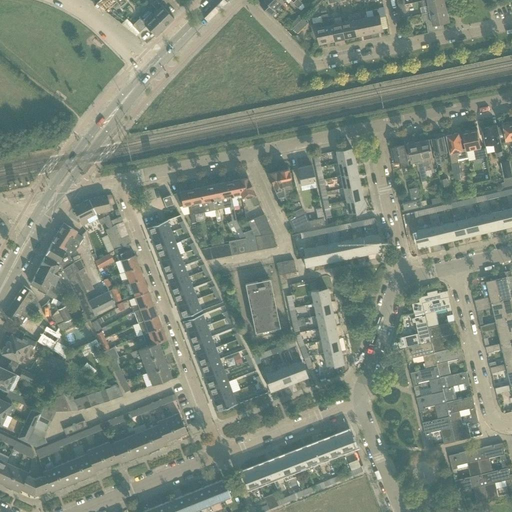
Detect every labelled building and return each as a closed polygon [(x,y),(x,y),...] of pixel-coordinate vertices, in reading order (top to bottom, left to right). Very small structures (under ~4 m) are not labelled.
[(100,0),(97,3),(105,9),(114,0),(100,0)] [(157,9),(152,14),(165,27),(174,18),(158,1),(159,0),(154,0),(155,1),(152,4),(157,9)] [(284,2),(282,0),(264,0),(261,4),(276,19),(285,11),(280,6),(284,2)] [(315,0),(310,5),(313,8),(321,0),(315,0)] [(429,6),(430,13),(446,9),(444,0),(428,0),(422,1),(423,7),(429,6)] [(139,18),(132,25),(139,33),(146,25),(156,35),(165,27),(152,14),(147,8),(138,17),(139,18)] [(374,16),(367,18),(370,33),(383,31),(379,9),(372,10),(374,16)] [(430,13),(421,14),(423,21),(426,20),(426,23),(428,33),(444,29),(443,23),(449,22),(446,9),(430,13)] [(299,16),(302,19),(303,18),(307,15),(303,11),(299,16)] [(359,13),(353,14),(358,36),(370,33),(367,18),(361,19),(359,13)] [(320,22),(311,24),(314,39),(319,38),(320,41),(320,44),(333,41),(328,20),(327,14),(322,15),(321,15),(322,21),(323,27),(322,27),(320,22)] [(348,22),(342,23),(345,39),(358,36),(353,14),(347,16),(348,22)] [(299,16),(291,23),(295,27),(302,19),(299,16)] [(303,18),(302,19),(295,27),(293,28),(298,33),(308,23),(303,18)] [(334,18),(328,20),(333,41),(345,39),(342,23),(336,24),(334,18)] [(136,35),(139,33),(132,25),(126,20),(121,24),(136,35)] [(487,153),(501,150),(496,123),(482,126),(487,153)] [(464,132),(463,133),(465,142),(466,150),(474,148),(476,159),(483,158),(487,157),(485,149),(482,150),(479,139),(477,129),(469,131),(468,130),(465,131),(464,132)] [(453,135),(447,136),(450,149),(449,150),(451,159),(452,164),(451,164),(454,180),(461,179),(460,173),(461,172),(457,152),(463,151),(461,143),(459,133),(458,134),(456,133),(454,134),(453,135)] [(432,139),(434,149),(437,164),(442,163),(440,154),(448,152),(444,136),(432,139)] [(429,139),(420,141),(426,171),(431,170),(428,159),(433,158),(429,139)] [(420,141),(408,144),(410,154),(411,163),(416,162),(418,171),(419,171),(420,172),(421,182),(422,181),(427,180),(426,171),(420,141)] [(405,145),(392,147),(395,163),(402,161),(403,166),(409,165),(405,145)] [(335,151),(338,163),(346,161),(346,163),(355,161),(352,149),(343,151),(343,149),(335,151)] [(338,163),(341,176),(348,174),(349,176),(358,174),(355,161),(346,163),(346,161),(338,163)] [(511,175),(509,161),(501,163),(504,178),(511,176),(511,175)] [(299,177),(300,184),(314,182),(312,175),(314,175),(312,165),(299,167),(301,177),(299,177)] [(288,168),(278,171),(283,196),(285,195),(288,195),(287,191),(292,190),(288,168)] [(283,196),(278,171),(270,172),(268,175),(282,205),(288,203),(285,195),(283,196)] [(341,176),(343,188),(351,186),(351,188),(360,186),(358,174),(349,176),(348,174),(341,176)] [(245,178),(238,179),(242,198),(249,196),(253,205),(259,203),(248,179),(245,178)] [(447,178),(440,180),(441,188),(448,186),(447,178)] [(238,179),(228,181),(233,206),(234,210),(239,209),(238,205),(236,199),(242,198),(238,179)] [(228,181),(218,183),(221,198),(224,208),(228,207),(231,221),(236,219),(234,210),(233,206),(228,181)] [(218,183),(208,185),(214,210),(217,222),(220,221),(218,209),(219,209),(224,208),(218,183)] [(208,185),(199,187),(204,212),(214,210),(208,185)] [(343,188),(346,201),(353,199),(354,201),(363,199),(360,186),(351,188),(351,186),(343,188)] [(199,187),(189,190),(195,214),(204,212),(199,187)] [(509,189),(499,191),(500,197),(510,195),(509,189)] [(195,214),(189,190),(179,192),(173,194),(179,207),(188,205),(191,222),(196,221),(195,214)] [(499,191),(488,194),(490,199),(500,197),(499,191)] [(106,195),(89,199),(96,213),(98,218),(101,225),(105,223),(110,221),(113,226),(107,229),(106,229),(108,234),(101,237),(107,252),(123,246),(127,244),(130,242),(127,234),(122,220),(118,209),(115,210),(118,218),(111,220),(109,215),(108,215),(108,211),(110,211),(107,197),(106,195)] [(163,198),(162,198),(165,207),(173,204),(170,195),(163,198)] [(485,195),(475,197),(476,203),(486,200),(485,195)] [(475,197),(464,200),(465,205),(476,203),(475,197)] [(89,199),(73,207),(77,216),(82,225),(86,223),(88,222),(89,223),(98,218),(96,213),(89,199)] [(353,199),(346,201),(349,213),(355,212),(355,214),(366,211),(363,199),(354,201),(353,199)] [(403,202),(404,211),(422,207),(420,199),(403,202)] [(460,201),(450,203),(451,209),(461,206),(460,201)] [(295,214),(287,218),(292,228),(293,231),(311,227),(308,221),(302,207),(300,202),(291,206),(294,211),(295,214)] [(450,203),(439,205),(441,211),(451,209),(450,203)] [(435,206),(426,209),(427,214),(437,212),(435,206)] [(317,219),(308,221),(311,227),(311,228),(324,225),(323,218),(322,219),(320,208),(315,209),(317,219)] [(511,208),(503,210),(505,218),(503,218),(505,228),(511,225),(511,208)] [(415,211),(416,217),(427,214),(426,209),(415,211)] [(503,210),(491,213),(493,221),(491,221),(493,230),(505,228),(503,218),(505,218),(503,210)] [(491,213),(479,216),(481,224),(479,224),(481,233),(493,230),(491,221),(493,221),(491,213)] [(263,214),(253,219),(255,225),(266,220),(264,214),(263,214)] [(479,216),(467,219),(468,227),(467,227),(469,236),(481,233),(479,224),(481,224),(479,216)] [(236,219),(231,221),(240,239),(237,240),(240,253),(246,252),(244,238),(245,238),(243,233),(236,219)] [(253,219),(248,222),(252,230),(254,236),(258,235),(260,235),(258,231),(255,225),(253,219)] [(467,219),(455,222),(456,229),(455,230),(457,239),(469,236),(467,227),(468,227),(467,219)] [(167,220),(146,228),(147,228),(152,239),(171,232),(167,221),(168,221),(167,220)] [(255,225),(258,231),(269,226),(266,220),(255,225)] [(455,222),(442,225),(444,232),(442,233),(444,242),(457,239),(455,230),(456,229),(455,222)] [(64,223),(58,232),(78,246),(79,245),(83,238),(76,234),(77,232),(72,228),(64,223)] [(442,225),(430,228),(432,235),(430,236),(432,245),(444,242),(442,233),(444,232),(442,225)] [(260,235),(265,234),(272,233),(269,226),(258,231),(260,235)] [(432,235),(430,228),(417,231),(419,237),(417,238),(419,248),(432,245),(430,236),(432,235)] [(252,230),(243,233),(245,238),(250,237),(254,236),(252,230)] [(52,241),(52,242),(65,250),(69,255),(69,256),(78,246),(58,232),(52,241)] [(171,232),(152,239),(156,251),(175,243),(171,232)] [(272,233),(265,234),(268,248),(275,246),(272,233)] [(221,234),(212,236),(217,246),(223,244),(221,234)] [(265,234),(260,235),(258,235),(260,249),(268,248),(265,234)] [(378,234),(366,236),(367,244),(365,244),(367,254),(380,251),(378,242),(380,241),(378,234)] [(258,235),(254,236),(250,237),(253,251),(260,249),(258,235)] [(366,236),(353,239),(355,246),(353,247),(355,256),(367,254),(365,244),(367,244),(366,236)] [(250,237),(245,238),(244,238),(246,252),(253,251),(250,237)] [(339,237),(328,239),(329,244),(330,251),(328,252),(330,261),(342,259),(340,249),(342,249),(341,241),(340,242),(339,237)] [(353,239),(341,241),(342,249),(340,249),(342,259),(355,256),(353,247),(355,246),(353,239)] [(237,240),(230,241),(233,255),(240,253),(237,240)] [(228,243),(223,244),(226,256),(233,255),(230,241),(228,241),(229,243),(228,243)] [(60,265),(68,280),(81,307),(88,322),(96,318),(95,315),(87,301),(83,293),(74,274),(79,270),(74,262),(69,256),(69,255),(65,250),(52,242),(45,254),(60,265)] [(175,243),(156,251),(160,262),(180,254),(175,243)] [(217,246),(219,257),(226,256),(223,244),(217,246)] [(329,244),(316,246),(318,254),(316,254),(318,264),(330,261),(328,252),(330,251),(329,244)] [(217,246),(211,247),(210,247),(212,259),(219,257),(217,246)] [(318,254),(316,246),(303,249),(304,255),(303,256),(305,266),(318,264),(316,254),(318,254)] [(210,247),(200,249),(205,260),(212,259),(210,247)] [(119,253),(115,254),(118,261),(120,260),(125,271),(138,266),(134,255),(132,255),(129,249),(120,253),(119,253)] [(109,253),(95,261),(99,268),(99,269),(114,261),(109,253)] [(66,285),(68,280),(60,265),(45,254),(40,266),(55,275),(53,278),(57,280),(62,283),(66,285)] [(180,254),(160,262),(164,273),(184,265),(180,254)] [(80,259),(74,262),(79,270),(84,267),(80,259)] [(293,259),(287,260),(290,272),(296,271),(293,259)] [(287,260),(282,262),(284,273),(290,272),(287,260)] [(284,273),(282,262),(276,263),(278,274),(284,273)] [(184,265),(164,273),(168,284),(188,276),(184,265)] [(40,266),(31,284),(38,288),(38,289),(40,290),(45,293),(45,294),(54,299),(58,292),(58,288),(57,284),(55,282),(57,280),(53,278),(55,275),(40,266)] [(123,285),(129,283),(143,278),(138,266),(125,271),(127,279),(121,281),(123,285)] [(188,276),(168,284),(173,295),(192,288),(188,276)] [(507,276),(497,279),(502,300),(511,297),(511,291),(510,292),(507,276)] [(143,278),(129,283),(134,295),(134,296),(148,291),(147,290),(143,278)] [(245,284),(255,332),(280,327),(269,278),(245,284)] [(475,300),(476,306),(502,300),(497,279),(486,281),(490,296),(475,300)] [(24,286),(14,299),(36,313),(40,307),(40,306),(34,294),(31,291),(29,289),(24,286)] [(192,288),(173,295),(177,306),(197,299),(192,288)] [(311,291),(314,304),(320,303),(320,304),(330,302),(328,290),(319,291),(318,289),(311,291)] [(108,290),(87,301),(95,315),(114,306),(108,290)] [(420,302),(412,303),(415,313),(424,311),(425,315),(428,328),(439,325),(436,311),(447,309),(448,311),(453,310),(449,296),(448,291),(438,293),(437,290),(427,293),(428,295),(419,297),(420,302)] [(137,305),(131,307),(133,311),(134,311),(152,304),(148,292),(148,291),(134,296),(134,297),(137,305)] [(118,293),(113,295),(115,302),(121,300),(118,293)] [(511,297),(502,300),(506,320),(511,318),(511,297)] [(14,299),(4,314),(5,314),(11,319),(16,321),(21,325),(26,317),(32,321),(37,314),(36,314),(36,313),(14,299)] [(197,299),(177,306),(181,317),(180,318),(181,318),(202,310),(201,310),(197,299)] [(493,308),(496,322),(506,320),(502,300),(476,306),(477,312),(483,310),(493,308)] [(314,304),(316,316),(323,315),(323,316),(333,314),(330,302),(320,304),(320,303),(314,304)] [(134,311),(139,323),(157,316),(152,304),(134,311)] [(57,325),(59,331),(72,325),(69,319),(73,317),(67,305),(58,310),(63,321),(57,325)] [(203,313),(182,321),(182,322),(183,322),(187,333),(207,325),(202,314),(203,314),(203,313)] [(316,316),(319,329),(325,328),(326,329),(335,327),(333,314),(323,316),(323,315),(316,316)] [(404,336),(406,347),(431,341),(428,328),(425,315),(412,318),(413,323),(416,322),(418,333),(404,336)] [(139,323),(138,323),(142,334),(142,335),(148,333),(161,327),(157,316),(139,323)] [(96,320),(91,323),(95,331),(100,329),(96,320)] [(498,329),(501,343),(511,341),(506,320),(496,322),(484,325),(481,326),(482,332),(498,329)] [(428,328),(431,341),(434,352),(445,350),(442,336),(453,333),(454,336),(459,335),(455,321),(439,325),(428,328)] [(207,325),(187,333),(191,344),(211,337),(207,325)] [(148,333),(142,335),(143,335),(147,346),(147,347),(158,343),(166,340),(162,328),(161,327),(148,333)] [(319,329),(322,341),(328,340),(328,341),(338,339),(335,327),(326,329),(325,328),(319,329)] [(97,334),(96,334),(99,341),(104,338),(101,332),(97,334)] [(42,334),(38,341),(52,350),(56,342),(42,334)] [(297,335),(295,336),(298,345),(303,343),(300,334),(297,335)] [(9,364),(16,367),(19,362),(20,363),(28,347),(32,350),(36,343),(23,337),(21,340),(11,335),(6,346),(3,346),(1,350),(2,353),(12,358),(9,364)] [(211,337),(191,344),(195,355),(215,348),(211,337)] [(104,338),(99,341),(102,347),(107,345),(104,338)] [(322,341),(324,353),(330,352),(331,353),(341,351),(338,339),(328,341),(328,340),(322,341)] [(293,341),(283,345),(285,350),(295,346),(293,341)] [(423,355),(427,369),(437,366),(434,352),(431,341),(406,347),(405,347),(408,362),(413,360),(413,357),(423,355)] [(503,349),(506,364),(511,362),(511,343),(511,341),(501,343),(486,347),(487,353),(503,349)] [(59,343),(52,350),(66,359),(69,353),(67,348),(59,343)] [(162,354),(158,343),(147,347),(138,350),(143,362),(162,354)] [(303,343),(298,345),(302,355),(307,353),(303,343)] [(279,346),(270,350),(271,355),(281,351),(279,346)] [(434,352),(437,366),(440,378),(451,375),(448,361),(459,358),(460,361),(464,360),(461,346),(445,350),(434,352)] [(215,348),(195,355),(200,366),(219,359),(215,348)] [(268,351),(258,354),(260,359),(270,356),(268,351)] [(330,352),(324,353),(327,366),(333,365),(334,366),(343,364),(341,351),(331,353),(330,352)] [(103,355),(107,362),(112,359),(108,352),(103,355)] [(167,366),(162,354),(143,362),(147,373),(167,366)] [(239,354),(233,356),(236,364),(242,362),(239,354)] [(50,356),(48,362),(66,370),(68,364),(50,356)] [(309,357),(304,359),(304,361),(308,370),(313,368),(309,357)] [(110,361),(114,371),(119,368),(115,359),(110,361)] [(219,359),(200,366),(204,377),(224,370),(219,359)] [(301,361),(289,366),(292,373),(290,374),(293,382),(306,377),(302,369),(304,368),(301,361)] [(92,375),(96,370),(86,362),(81,367),(92,375)] [(508,370),(511,384),(511,362),(506,364),(496,366),(491,367),(492,373),(508,370)] [(167,366),(147,373),(152,385),(171,378),(167,366)] [(289,366),(277,370),(280,377),(278,378),(282,387),(293,382),(290,374),(292,373),(289,366)] [(429,380),(433,394),(443,391),(440,378),(437,366),(427,369),(411,372),(414,386),(418,385),(419,385),(418,382),(429,380)] [(0,387),(7,390),(14,374),(0,367),(0,387)] [(19,375),(31,381),(34,375),(22,369),(19,375)] [(224,370),(204,377),(208,388),(228,381),(224,370)] [(280,377),(277,370),(266,375),(268,381),(266,382),(270,391),(282,387),(278,378),(280,377)] [(115,373),(124,392),(130,390),(121,371),(115,373)] [(440,378),(443,391),(446,402),(457,400),(453,386),(465,383),(465,386),(470,385),(467,371),(451,375),(440,378)] [(228,381),(208,388),(212,400),(232,392),(228,381)] [(117,384),(111,387),(115,398),(123,396),(117,384)] [(511,384),(495,388),(497,394),(511,390),(511,384)] [(111,387),(105,389),(109,401),(115,398),(111,387)] [(105,389),(99,391),(103,403),(109,401),(105,389)] [(10,391),(7,397),(31,408),(34,402),(10,391)] [(70,391),(63,394),(69,408),(76,406),(74,399),(70,391)] [(99,391),(92,393),(96,405),(103,403),(99,391)] [(435,405),(439,419),(449,416),(446,402),(443,391),(433,394),(421,397),(417,398),(420,411),(425,410),(424,407),(435,405)] [(232,392),(212,400),(217,411),(216,411),(216,412),(237,404),(237,403),(236,403),(232,392)] [(92,393),(86,395),(90,407),(96,405),(92,393)] [(63,394),(56,397),(61,409),(63,411),(69,408),(63,394)] [(86,395),(80,397),(83,408),(84,408),(84,409),(90,407),(86,395)] [(162,399),(164,404),(173,400),(171,395),(162,399)] [(457,400),(446,402),(449,415),(449,416),(452,431),(469,427),(468,424),(463,425),(460,411),(470,408),(472,417),(468,418),(469,423),(474,422),(478,421),(475,407),(476,407),(473,396),(457,400)] [(56,397),(46,401),(55,411),(61,409),(56,397)] [(80,397),(74,399),(76,406),(77,410),(83,408),(80,397)] [(0,412),(5,414),(10,404),(0,399),(0,412)] [(161,405),(159,400),(149,404),(151,409),(161,405)] [(46,401),(42,409),(53,416),(55,411),(46,401)] [(151,409),(149,404),(139,408),(141,413),(151,409)] [(31,408),(24,423),(34,428),(36,422),(39,417),(41,413),(31,408)] [(42,409),(41,413),(39,417),(51,421),(53,416),(42,409)] [(136,409),(127,413),(129,418),(139,414),(136,409)] [(0,412),(0,424),(7,428),(12,417),(5,414),(0,412)] [(127,413),(117,417),(119,422),(129,418),(127,413)] [(179,413),(167,418),(175,437),(186,432),(179,413)] [(449,416),(439,419),(423,422),(425,434),(425,433),(429,448),(434,446),(431,433),(441,430),(444,444),(455,442),(452,431),(449,416)] [(51,421),(39,417),(36,422),(48,427),(51,421)] [(104,422),(106,428),(116,423),(114,418),(104,422)] [(156,422),(157,425),(164,442),(164,441),(175,437),(167,418),(156,422)] [(75,423),(73,424),(76,430),(87,426),(84,420),(75,424),(75,423)] [(36,422),(33,429),(46,432),(48,427),(36,422)] [(24,423),(17,438),(27,443),(29,437),(33,429),(34,428),(24,423)] [(91,427),(93,433),(103,429),(101,423),(91,427)] [(76,430),(73,424),(72,424),(72,425),(63,429),(65,435),(76,430)] [(157,425),(146,429),(154,449),(155,448),(165,444),(164,441),(164,442),(157,425)] [(469,427),(452,431),(455,442),(471,438),(469,427)] [(33,429),(29,437),(44,437),(46,432),(33,429)] [(91,434),(88,429),(79,432),(81,438),(91,434)] [(146,429),(135,434),(143,453),(154,449),(146,429)] [(349,431),(336,436),(340,445),(338,445),(339,448),(341,452),(353,447),(351,441),(353,440),(349,431)] [(81,438),(79,432),(69,436),(71,442),(81,438)] [(135,434),(124,438),(132,458),(143,453),(135,434)] [(336,436),(325,440),(328,448),(328,449),(326,450),(329,456),(341,452),(339,448),(338,445),(340,445),(336,436)] [(7,437),(4,442),(13,447),(16,441),(7,437)] [(29,437),(27,443),(35,447),(46,442),(44,437),(29,437)] [(66,438),(56,441),(59,447),(68,443),(66,438)] [(124,438),(113,443),(120,460),(121,463),(132,458),(124,438)] [(320,442),(313,445),(314,448),(316,454),(315,454),(317,461),(329,456),(326,450),(328,449),(328,448),(325,440),(320,442)] [(13,447),(12,449),(22,454),(25,446),(16,441),(13,447)] [(56,441),(47,445),(50,454),(60,450),(59,447),(56,441)] [(109,442),(99,446),(107,465),(120,460),(113,443),(110,444),(109,442)] [(502,443),(476,449),(482,474),(493,471),(489,458),(500,455),(503,469),(508,468),(505,454),(502,443)] [(304,448),(301,449),(305,458),(303,459),(306,466),(317,461),(315,454),(316,454),(314,448),(313,445),(304,448)] [(87,451),(86,451),(87,454),(94,470),(95,470),(107,465),(99,446),(92,448),(87,451)] [(28,447),(25,455),(32,459),(33,455),(31,449),(28,447)] [(44,447),(35,450),(39,458),(47,455),(44,447)] [(301,449),(289,454),(293,463),(291,464),(293,470),(306,466),(303,459),(305,458),(301,449)] [(468,465),(471,476),(482,474),(476,449),(449,455),(452,469),(468,465)] [(87,454),(77,458),(84,478),(96,473),(95,470),(94,470),(87,454)] [(289,454),(278,459),(281,468),(279,468),(282,475),(293,470),(291,464),(293,463),(289,454)] [(65,463),(73,482),(84,478),(77,458),(65,463)] [(278,459),(266,463),(269,472),(268,473),(270,479),(282,475),(279,468),(281,468),(278,459)] [(18,468),(7,463),(0,476),(0,482),(8,487),(18,468)] [(65,463),(54,467),(62,487),(73,482),(65,463)] [(266,463),(254,468),(257,477),(255,478),(258,484),(270,479),(268,473),(269,472),(266,463)] [(62,487),(54,467),(43,472),(44,475),(50,489),(51,491),(62,487)] [(360,467),(350,471),(352,476),(362,472),(360,467)] [(28,473),(18,468),(8,487),(19,492),(21,489),(28,473)] [(254,468),(243,473),(246,481),(244,482),(247,489),(258,484),(255,478),(257,477),(254,468)] [(493,471),(482,474),(487,499),(499,496),(495,483),(505,480),(509,494),(511,493),(511,477),(511,478),(508,468),(503,469),(493,471)] [(347,472),(337,476),(339,481),(348,477),(347,472)] [(363,475),(347,481),(351,491),(368,484),(364,474),(363,475)] [(482,474),(471,476),(455,480),(461,505),(466,504),(463,490),(473,488),(477,502),(487,499),(482,474)] [(50,489),(44,475),(35,479),(27,476),(21,489),(35,495),(50,489)] [(337,476),(327,480),(329,485),(339,481),(337,476)] [(223,480),(213,483),(220,500),(230,497),(223,479),(223,480)] [(323,482),(314,486),(315,491),(325,487),(323,482)] [(213,483),(203,487),(210,505),(220,500),(213,483)] [(368,484),(351,491),(354,500),(372,494),(368,484)] [(314,486),(304,490),(306,494),(315,491),(314,486)] [(203,487),(193,491),(200,509),(210,505),(203,487)] [(193,491),(183,496),(189,511),(191,511),(200,509),(193,491)] [(300,491),(290,495),(292,500),(302,496),(300,491)] [(274,494),(264,497),(267,505),(269,509),(279,505),(277,501),(274,494)] [(315,494),(297,501),(301,511),(319,504),(315,494)] [(372,494),(354,500),(358,510),(376,503),(372,494)] [(290,495),(280,499),(282,504),(292,500),(290,495)] [(189,511),(183,496),(173,500),(177,511),(189,511)] [(177,511),(173,500),(162,504),(165,511),(177,511)] [(378,511),(376,503),(358,510),(358,511),(378,511)]
